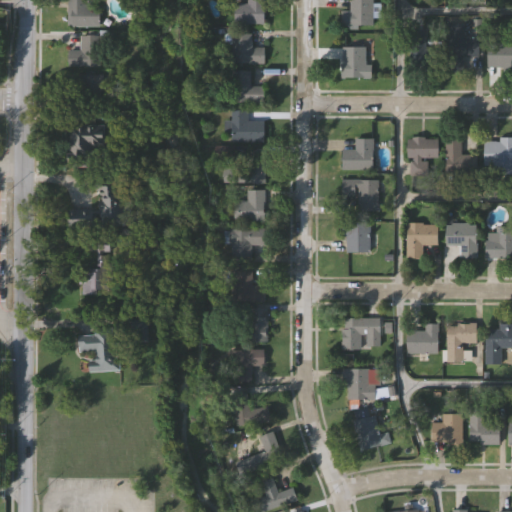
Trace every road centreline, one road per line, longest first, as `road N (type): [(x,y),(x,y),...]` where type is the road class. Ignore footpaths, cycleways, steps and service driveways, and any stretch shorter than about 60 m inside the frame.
road 1 (residential): [(304,0),(306,380),(313,425),(346,511)]
road 2 (tertiary): [(22,511),(24,0)]
road 3 (residential): [(511,101),(303,100)]
road 4 (residential): [(511,289),(304,289)]
road 5 (residential): [(511,477),(406,480),(341,494)]
